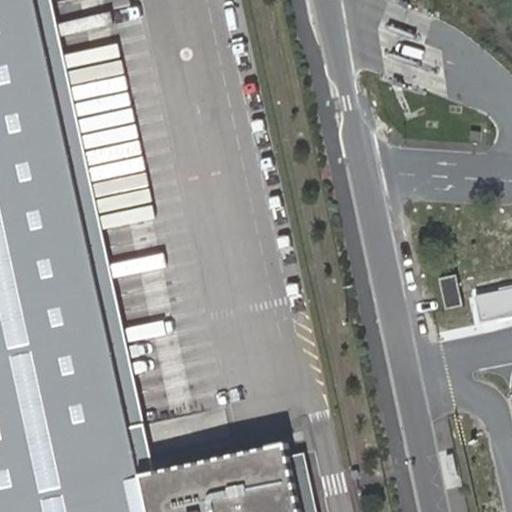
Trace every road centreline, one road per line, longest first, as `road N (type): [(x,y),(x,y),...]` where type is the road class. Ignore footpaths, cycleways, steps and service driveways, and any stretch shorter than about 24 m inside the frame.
road 1 (unknown): [(330,511),(208,0)]
road 2 (unclassified): [(365,171),(438,511)]
road 3 (unclassified): [(327,0),(365,171)]
road 4 (unclassified): [(365,171),(511,178)]
